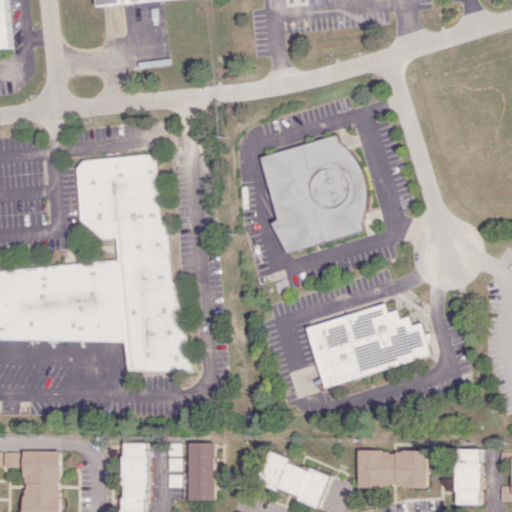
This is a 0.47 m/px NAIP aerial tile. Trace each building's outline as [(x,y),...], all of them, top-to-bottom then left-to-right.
[(283,251),(371,230),(348,133),(261,153),(277,220),(276,220),(283,251)] [(195,369),(194,338),(185,330),(183,287),(173,279),(171,225),(160,216),(158,161),(152,155),(85,157),(78,165),(80,218),(104,238),(119,237),(120,266),(0,270),(0,337),(129,334),(130,371),(195,369)] [(309,325),(325,385),(434,356),(424,322),(414,324),(412,315),(402,318),(399,309),(389,311),(387,304),(309,325)] [(189,499),(214,499),(215,442),(189,441),(189,499)] [(121,511),(147,511),(148,442),(122,442),(121,511)] [(483,504),(483,448),(457,448),(456,503),(483,504)] [(59,511),(60,450),(24,450),(23,511),(59,511)] [(428,487),(428,450),(359,450),(358,486),(428,487)] [(19,452),(4,451),(3,466),(18,466),(19,452)] [(331,475),(269,452),(257,483),(320,506),(331,475)] [(511,484),(501,484),(501,500),(511,500),(511,484)]
